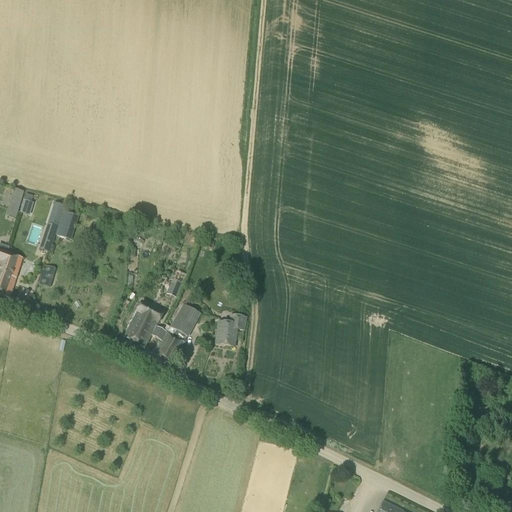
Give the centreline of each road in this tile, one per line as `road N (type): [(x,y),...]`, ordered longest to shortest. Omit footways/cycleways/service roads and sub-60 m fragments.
road 1 (unclassified): [(441,511),(89,337),(0,308)]
road 2 (unknown): [(243,413),(254,300),(241,225),(261,0)]
